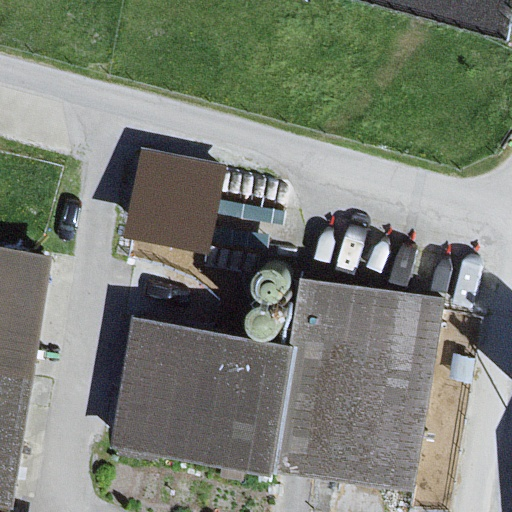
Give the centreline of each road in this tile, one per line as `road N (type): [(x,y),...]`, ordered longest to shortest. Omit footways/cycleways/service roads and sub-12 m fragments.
road 1 (track): [(0,61),(511,203)]
road 2 (track): [(127,94),(64,478),(79,511)]
road 3 (track): [(511,265),(471,511)]
